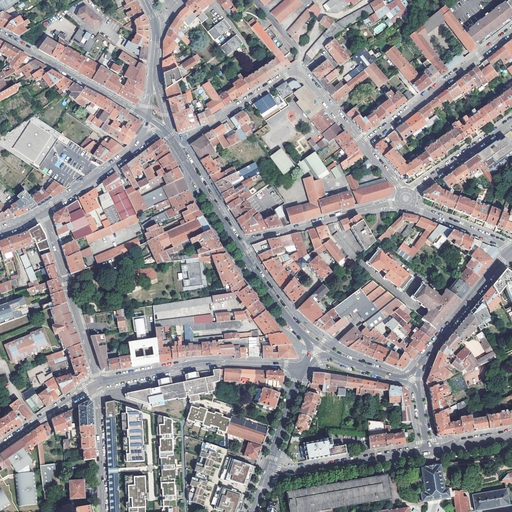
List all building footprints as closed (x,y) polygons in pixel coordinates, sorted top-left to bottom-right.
[(2,12),(20,0),(0,0),(0,11),(1,13),(2,12)] [(127,5),(124,6),(126,10),(130,7),(132,11),(126,13),(129,18),(132,16),(134,19),(135,22),(144,15),(137,0),(127,5)] [(185,6),(187,7),(192,13),(195,10),(197,12),(200,10),(199,8),(194,4),(196,2),(193,0),(189,0),(186,4),(185,6)] [(193,0),(196,2),(194,4),(199,8),(200,10),(201,12),(208,7),(207,6),(214,0),(193,0)] [(215,0),(224,11),(231,4),(227,0),(215,0)] [(279,23),(302,3),(300,1),(299,0),(285,0),(271,13),(279,23)] [(375,13),(385,6),(382,2),(380,0),(377,0),(370,5),(375,13)] [(394,0),(388,4),(385,6),(389,12),(391,11),(395,17),(398,15),(400,17),(402,16),(408,11),(399,0),(394,0)] [(498,7),(494,10),(494,11),(488,16),(489,17),(485,20),(484,19),(479,23),(478,22),(474,26),(468,30),(469,32),(466,34),(473,44),(480,39),(481,40),(491,32),(490,31),(496,26),(497,28),(511,16),(511,0),(510,0),(505,4),(505,3),(498,7)] [(261,40),(263,43),(276,59),(283,68),(289,65),(259,27),(263,23),(267,20),(255,5),(254,6),(253,4),(251,6),(253,7),(241,16),(253,30),(261,40)] [(314,5),(309,10),(312,13),(316,17),(317,15),(319,10),(314,5)] [(385,6),(375,13),(379,18),(380,19),(386,15),(390,21),(395,17),(391,11),(389,12),(385,6)] [(444,21),(469,53),(476,48),(473,44),(466,34),(444,6),(419,26),(421,28),(409,38),(426,60),(439,76),(447,71),(443,66),(422,38),(444,21)] [(90,25),(89,27),(93,30),(98,24),(99,25),(102,21),(95,15),(90,13),(91,11),(86,7),(80,10),(78,16),(83,18),(82,21),(85,23),(90,25)] [(179,13),(177,17),(183,21),(186,18),(186,19),(187,18),(186,17),(189,15),(192,13),(187,7),(183,11),(179,13)] [(299,30),(312,13),(309,10),(308,9),(287,32),(291,36),(297,43),(299,41),(298,31),(299,30)] [(194,15),(201,23),(207,18),(201,12),(200,10),(197,12),(195,13),(193,14),(194,15)] [(1,13),(0,13),(0,27),(5,29),(8,23),(16,18),(2,12),(1,13)] [(379,18),(375,13),(369,16),(373,22),(379,18)] [(134,23),(135,26),(136,26),(136,34),(148,41),(148,28),(148,26),(144,15),(135,22),(134,23)] [(21,16),(16,18),(8,23),(5,29),(12,33),(15,27),(24,22),(24,21),(21,16)] [(174,21),(169,29),(180,38),(184,35),(178,31),(180,28),(179,27),(181,24),(182,23),(183,24),(184,23),(183,21),(177,17),(174,21)] [(320,23),(328,29),(329,30),(334,22),(327,18),(323,17),(320,23)] [(28,19),(24,21),(24,22),(15,27),(12,33),(19,36),(27,31),(24,27),(30,23),(28,19)] [(223,19),(207,32),(213,41),(230,28),(223,19)] [(317,41),(313,46),(308,52),(306,54),(303,62),(305,64),(312,59),(316,54),(317,53),(319,52),(328,41),(330,38),(338,32),(344,29),(342,28),(336,24),(334,22),(329,30),(328,29),(317,41)] [(79,29),(72,40),(87,52),(89,53),(94,44),(95,41),(94,41),(89,37),(91,35),(87,31),(85,33),(79,29)] [(166,34),(166,36),(173,42),(176,38),(179,40),(181,39),(180,39),(180,38),(169,29),(166,34)] [(59,37),(58,45),(51,57),(58,61),(67,48),(69,44),(64,41),(66,37),(60,33),(58,36),(59,37)] [(136,34),(131,43),(132,45),(141,48),(142,46),(147,47),(148,46),(148,41),(136,34)] [(235,35),(219,48),(226,56),(242,43),(235,35)] [(163,44),(162,57),(164,56),(167,54),(174,49),(177,44),(173,42),(166,36),(163,42),(163,44)] [(276,37),(273,39),(277,46),(281,43),(276,37)] [(47,39),(39,49),(51,57),(58,45),(47,39)] [(131,43),(125,39),(121,45),(129,51),(139,55),(139,59),(146,62),(147,47),(142,46),(141,48),(132,45),(131,43)] [(325,47),(339,67),(349,59),(347,57),(334,40),(333,39),(329,42),(330,43),(325,47)] [(511,44),(509,41),(502,47),(510,58),(511,59),(511,61),(509,64),(509,65),(506,67),(511,76),(511,44)] [(0,50),(0,56),(2,55),(7,58),(6,60),(10,64),(19,52),(4,44),(0,50)] [(385,54),(399,70),(407,63),(394,47),(385,54)] [(503,63),(510,58),(502,47),(486,60),(491,66),(500,59),(503,63)] [(67,48),(58,61),(67,66),(77,72),(78,72),(85,59),(67,48)] [(196,55),(190,48),(185,51),(184,52),(178,56),(182,63),(192,57),(196,55)] [(363,48),(352,56),(359,65),(341,80),(345,85),(364,71),(373,63),(377,60),(374,56),(371,59),(363,48)] [(24,62),(28,65),(35,61),(19,52),(10,64),(14,69),(12,70),(11,69),(3,72),(6,78),(10,75),(17,72),(22,69),(20,68),(24,62)] [(122,53),(118,59),(130,66),(135,69),(138,63),(123,53),(122,53)] [(459,53),(443,66),(447,71),(463,58),(459,53)] [(172,56),(170,54),(166,57),(162,59),(162,61),(162,63),(162,68),(164,74),(177,68),(178,68),(177,66),(174,60),(172,56)] [(181,64),(186,71),(196,64),(192,57),(182,63),(181,64)] [(85,59),(78,72),(85,76),(92,81),(100,67),(86,58),(85,59)] [(223,71),(232,65),(230,62),(228,59),(219,66),(223,71)] [(249,77),(243,81),(250,90),(283,68),(276,59),(270,63),(249,77)] [(311,72),(319,82),(335,70),(327,60),(311,72)] [(422,63),(427,69),(435,80),(439,76),(426,60),(422,63)] [(485,69),(480,72),(487,82),(497,75),(491,66),(486,60),(481,63),(485,69)] [(23,81),(32,76),(31,76),(42,69),(42,70),(45,67),(46,67),(35,61),(28,65),(22,69),(17,72),(10,75),(12,78),(18,75),(21,79),(22,81),(23,80),(23,81)] [(135,69),(130,66),(124,78),(128,80),(143,87),(144,79),(145,66),(138,63),(135,69)] [(368,76),(378,88),(379,88),(388,80),(373,63),(364,71),(368,76)] [(407,63),(399,70),(412,85),(421,79),(420,78),(407,63)] [(109,70),(111,70),(118,74),(121,69),(113,65),(111,67),(109,70)] [(214,77),(223,71),(219,66),(210,71),(214,76),(214,77)] [(110,73),(100,67),(92,81),(97,83),(103,87),(111,73),(110,73)] [(472,71),(478,79),(483,86),(487,82),(480,72),(477,67),(472,71)] [(163,78),(165,90),(176,83),(181,79),(177,68),(164,74),(163,74),(163,76),(163,78)] [(35,81),(41,77),(45,75),(42,70),(42,69),(31,76),(32,76),(35,81)] [(422,73),(424,75),(430,83),(435,80),(427,69),(422,73)] [(319,82),(331,96),(343,87),(340,84),(333,89),(328,83),(338,74),(335,70),(319,82)] [(41,77),(49,88),(55,85),(54,84),(63,78),(51,71),(45,75),(41,77)] [(364,71),(345,85),(343,87),(331,96),(336,102),(368,76),(364,71)] [(473,83),(478,79),(472,71),(467,75),(473,83)] [(120,78),(111,73),(103,87),(111,91),(117,95),(121,89),(122,87),(116,83),(120,78)] [(232,84),(234,87),(241,96),(250,90),(243,81),(238,73),(237,73),(238,75),(237,76),(240,79),(232,84)] [(421,79),(412,85),(418,93),(430,83),(424,75),(422,76),(420,78),(421,79)] [(473,83),(467,75),(461,79),(468,90),(474,86),(473,83)] [(54,84),(55,85),(59,89),(57,91),(59,94),(61,91),(63,93),(67,90),(73,84),(63,78),(54,84)] [(468,90),(461,79),(455,84),(462,93),(466,99),(468,98),(465,93),(469,91),(468,90)] [(17,84),(3,92),(0,93),(0,99),(17,89),(17,88),(21,86),(21,84),(24,82),(23,81),(23,80),(22,81),(17,84)] [(126,84),(142,94),(142,93),(143,91),(143,87),(128,80),(126,84)] [(294,93),(296,97),(307,90),(304,86),(302,88),(298,82),(293,81),(287,85),(286,83),(277,89),(283,98),(292,92),(293,94),(294,93)] [(208,82),(203,86),(213,100),(205,105),(212,115),(225,107),(218,97),(208,82)] [(168,98),(168,100),(180,96),(176,83),(165,90),(168,98)] [(68,96),(74,102),(83,89),(73,84),(67,90),(71,93),(68,96)] [(122,87),(121,89),(139,100),(140,98),(142,94),(126,84),(124,87),(122,87)] [(462,93),(455,84),(446,91),(453,100),(462,93)] [(235,98),(236,99),(241,96),(234,87),(225,93),(231,101),(235,98)] [(83,98),(92,103),(97,95),(84,88),(83,89),(74,102),(86,111),(88,106),(81,101),(83,98)] [(121,89),(117,95),(122,98),(136,105),(137,102),(139,100),(121,89)] [(307,90),(296,97),(299,101),(296,103),(321,133),(335,125),(309,92),(307,90)] [(186,103),(188,102),(192,101),(192,100),(190,91),(188,91),(185,92),(185,93),(186,94),(182,95),(180,96),(168,100),(170,107),(172,115),(190,109),(189,105),(184,107),(181,99),(184,98),(185,98),(186,102),(186,103)] [(385,95),(388,100),(396,110),(406,102),(401,96),(398,92),(396,93),(396,95),(394,96),(390,91),(385,95)] [(408,91),(401,96),(406,102),(409,100),(413,97),(408,91)] [(446,91),(437,98),(439,102),(442,100),(444,102),(447,100),(450,104),(453,101),(453,100),(446,91)] [(511,105),(511,95),(508,91),(498,98),(507,109),(511,105)] [(218,97),(225,107),(232,102),(231,101),(225,93),(225,92),(218,97)] [(270,93),(262,99),(270,111),(277,105),(270,93)] [(92,103),(101,108),(106,111),(106,112),(111,102),(97,95),(92,103)] [(439,102),(437,98),(428,104),(431,109),(435,107),(437,109),(441,107),(442,109),(444,108),(439,102)] [(498,98),(488,105),(496,117),(507,109),(498,98)] [(262,99),(253,104),(262,116),(270,111),(262,99)] [(377,103),(379,106),(387,117),(396,110),(388,100),(387,101),(381,106),(381,105),(381,104),(379,102),(377,103)] [(106,112),(106,111),(100,121),(106,125),(116,106),(111,102),(106,112)] [(431,109),(428,104),(418,112),(423,119),(433,111),(431,109)] [(496,117),(488,105),(482,110),(490,121),(496,117)] [(121,109),(116,106),(106,125),(108,126),(111,120),(114,122),(115,122),(116,120),(121,109)] [(372,113),(372,114),(380,123),(387,117),(379,106),(378,107),(378,108),(372,113)] [(207,111),(203,114),(208,124),(215,120),(212,115),(207,108),(206,109),(207,111)] [(352,121),(360,114),(359,113),(358,113),(354,108),(348,112),(346,114),(352,121)] [(128,113),(121,109),(116,120),(118,121),(121,123),(122,123),(123,121),(128,115),(128,113)] [(178,134),(196,128),(192,117),(190,109),(172,115),(173,118),(174,120),(178,134)] [(242,112),(234,118),(245,134),(250,130),(247,126),(253,122),(245,110),(242,112)] [(484,125),(476,114),(473,110),(471,112),(474,116),(467,120),(475,131),(484,125)] [(490,121),(482,110),(476,114),(484,125),(490,121)] [(423,119),(418,112),(405,123),(412,133),(413,134),(419,130),(420,133),(428,127),(425,123),(423,119)] [(196,128),(208,124),(203,114),(199,115),(198,113),(196,114),(197,116),(195,116),(192,117),(196,128)] [(91,114),(90,114),(87,119),(106,133),(127,146),(129,143),(131,139),(111,128),(108,126),(106,125),(100,121),(96,118),(91,114)] [(372,129),(365,119),(360,114),(352,121),(362,133),(365,134),(372,129)] [(372,114),(365,119),(372,129),(380,123),(372,114)] [(142,123),(128,115),(123,121),(122,123),(127,126),(126,128),(125,129),(134,134),(138,128),(142,123)] [(425,123),(428,127),(439,120),(436,115),(425,123)] [(67,147),(71,141),(65,137),(62,135),(32,116),(9,133),(9,132),(0,138),(0,145),(30,165),(31,164),(33,165),(39,169),(58,141),(67,147)] [(475,131),(467,120),(465,116),(462,118),(464,122),(464,123),(465,124),(465,126),(463,127),(461,127),(461,125),(460,125),(457,122),(455,123),(454,124),(465,139),(475,131)] [(238,130),(235,132),(240,141),(247,137),(245,134),(234,118),(231,119),(238,130)] [(114,122),(111,128),(131,139),(132,138),(134,134),(125,129),(126,128),(123,127),(120,131),(117,130),(120,125),(116,123),(118,121),(116,120),(115,122),(114,122)] [(412,133),(405,123),(395,130),(402,139),(412,133)] [(453,130),(448,133),(457,145),(465,139),(454,124),(454,123),(451,125),(453,128),(453,130)] [(216,138),(221,134),(223,133),(226,131),(223,125),(213,131),(216,137),(216,138)] [(342,133),(335,125),(321,133),(325,138),(329,143),(332,140),(333,140),(342,133)] [(212,131),(205,135),(207,140),(216,137),(213,131),(212,131)] [(335,140),(341,148),(352,141),(345,131),(342,133),(333,140),(334,141),(335,140)] [(401,141),(394,131),(388,135),(392,142),(389,143),(391,146),(393,148),(399,143),(401,141)] [(448,133),(436,141),(445,153),(457,145),(448,133)] [(221,134),(216,138),(219,143),(223,150),(229,146),(228,145),(227,145),(221,134)] [(227,139),(231,146),(239,141),(235,134),(227,139)] [(198,157),(200,161),(208,157),(213,154),(210,147),(207,140),(205,135),(190,145),(196,153),(198,157)] [(216,137),(207,140),(210,147),(219,143),(216,138),(216,137)] [(99,146),(100,147),(113,156),(122,150),(123,149),(107,138),(104,138),(99,146)] [(319,149),(316,144),(312,139),(311,138),(307,141),(315,152),(316,151),(319,149)] [(325,138),(316,144),(319,149),(321,148),(326,144),(329,143),(325,138)] [(495,142),(476,156),(486,171),(490,177),(511,161),(511,145),(505,138),(500,142),(499,141),(496,143),(495,142)] [(81,148),(83,149),(89,154),(96,144),(93,142),(92,142),(87,139),(81,148)] [(387,146),(386,145),(385,146),(384,145),(383,143),(385,141),(383,139),(375,145),(375,149),(382,158),(393,148),(391,146),(389,148),(388,149),(386,147),(387,146)] [(160,140),(149,148),(152,153),(163,144),(163,143),(160,140)] [(346,158),(347,159),(359,150),(352,141),(341,148),(347,157),(346,158)] [(425,153),(432,162),(445,153),(436,141),(424,150),(425,153)] [(398,149),(401,146),(399,143),(393,148),(382,158),(394,171),(403,164),(404,163),(393,151),(397,148),(398,149)] [(159,161),(170,154),(169,152),(163,144),(152,153),(155,157),(153,158),(155,160),(156,160),(157,159),(159,161)] [(93,157),(98,159),(104,163),(105,162),(113,156),(100,147),(93,157)] [(146,163),(153,158),(155,157),(152,153),(149,148),(146,150),(145,151),(140,155),(146,163)] [(278,151),(270,158),(283,175),(292,168),(292,169),(294,168),(293,167),(294,167),(281,149),(278,151)] [(359,150),(347,159),(343,161),(340,163),(340,164),(342,169),(363,156),(359,150)] [(314,152),(305,159),(317,175),(319,175),(327,170),(326,169),(316,154),(314,152)] [(425,153),(416,159),(423,169),(432,162),(425,153)] [(159,170),(174,161),(174,160),(172,157),(170,154),(159,161),(153,165),(152,166),(149,168),(143,172),(146,179),(149,184),(156,180),(150,169),(153,167),(154,168),(156,166),(159,169),(159,170)] [(140,167),(146,163),(140,155),(137,157),(135,158),(140,167)] [(476,156),(462,165),(469,175),(470,177),(481,169),(483,173),(486,171),(476,156)] [(205,169),(209,176),(218,172),(220,171),(213,160),(211,161),(208,157),(200,161),(205,169)] [(131,162),(126,165),(134,178),(137,176),(138,178),(140,179),(141,178),(142,177),(140,174),(143,172),(140,167),(135,158),(131,162)] [(368,159),(363,164),(367,168),(372,164),(368,159)] [(407,165),(414,175),(423,169),(416,159),(407,165)] [(159,178),(178,168),(174,161),(159,170),(159,171),(155,173),(159,178)] [(146,163),(140,167),(143,172),(149,168),(148,165),(146,163)] [(241,170),(236,172),(214,184),(218,190),(221,195),(232,189),(230,184),(239,179),(239,178),(242,176),(244,180),(245,182),(255,176),(261,173),(256,166),(255,163),(251,165),(250,165),(241,170)] [(403,164),(394,171),(403,181),(404,181),(406,180),(414,175),(407,165),(405,166),(403,164)] [(122,169),(120,170),(126,179),(127,179),(133,187),(125,190),(125,191),(127,195),(138,189),(140,189),(137,184),(134,178),(126,165),(122,169)] [(450,174),(457,184),(469,175),(462,165),(450,174)] [(220,174),(218,172),(209,176),(210,177),(212,181),(214,184),(236,172),(234,167),(220,174)] [(331,170),(330,170),(336,179),(340,176),(340,175),(335,167),(331,170)] [(164,181),(166,185),(183,177),(181,174),(180,171),(178,168),(159,178),(156,180),(149,184),(151,188),(164,181)] [(358,186),(350,169),(344,172),(344,173),(349,184),(358,205),(361,204),(391,195),(393,187),(384,178),(358,186)] [(104,182),(103,183),(122,220),(136,214),(127,195),(125,191),(125,190),(116,173),(104,182)] [(340,175),(340,176),(344,186),(349,184),(344,173),(340,175)] [(450,174),(442,180),(448,189),(455,184),(456,185),(457,184),(450,174)] [(60,193),(66,189),(63,187),(62,187),(55,182),(55,181),(44,175),(43,177),(45,178),(44,178),(52,184),(45,190),(43,188),(42,188),(41,187),(40,188),(41,189),(44,192),(52,198),(60,193)] [(276,175),(266,183),(268,185),(271,184),(270,183),(275,180),(277,178),(276,175)] [(347,208),(354,206),(349,191),(349,192),(349,190),(345,191),(345,193),(336,195),(336,196),(326,199),(319,175),(317,175),(303,180),(310,202),(310,204),(308,204),(300,207),(300,206),(286,210),(290,225),(297,223),(304,221),(304,220),(340,210),(347,208)] [(244,189),(246,187),(258,181),(255,176),(245,182),(241,184),(244,189)] [(127,195),(136,214),(138,213),(155,206),(154,205),(168,199),(169,199),(188,190),(187,189),(185,184),(183,178),(184,178),(183,177),(166,185),(142,196),(138,189),(127,195)] [(137,184),(140,189),(149,184),(146,179),(137,184)] [(270,183),(271,184),(277,193),(281,189),(275,180),(270,183)] [(103,198),(99,199),(101,205),(105,214),(111,225),(122,220),(103,183),(98,186),(100,189),(102,188),(105,194),(102,196),(103,198)] [(234,191),(232,189),(221,195),(223,198),(224,199),(224,200),(240,191),(244,189),(241,184),(237,186),(235,187),(236,189),(237,188),(237,189),(235,190),(234,191)] [(422,194),(422,198),(434,202),(439,190),(440,188),(435,184),(422,194)] [(25,189),(16,197),(30,211),(33,209),(38,207),(31,197),(26,191),(25,189)] [(31,197),(38,207),(50,199),(52,198),(44,192),(41,189),(36,194),(31,197)] [(95,199),(99,196),(95,189),(79,199),(87,214),(99,208),(95,199)] [(10,206),(12,208),(19,216),(27,212),(30,211),(16,197),(13,193),(10,190),(8,192),(16,202),(10,206)] [(154,205),(155,206),(157,210),(168,205),(170,203),(173,209),(164,212),(151,218),(150,217),(142,220),(139,221),(139,222),(143,231),(156,225),(179,215),(179,214),(181,213),(187,211),(185,208),(194,204),(191,197),(188,190),(169,199),(168,199),(154,205)] [(439,190),(434,202),(444,206),(448,194),(449,192),(448,192),(447,193),(439,190)] [(226,204),(227,205),(238,198),(240,196),(243,195),(240,191),(224,200),(225,201),(226,204)] [(248,191),(243,195),(240,196),(244,201),(246,200),(252,196),(250,194),(251,194),(251,193),(250,193),(248,191)] [(448,194),(444,206),(454,210),(458,198),(448,194)] [(458,198),(454,210),(470,217),(475,203),(459,197),(458,198)] [(230,210),(237,206),(241,203),(238,198),(227,205),(229,208),(230,210)] [(477,199),(475,203),(470,217),(477,220),(482,207),(479,206),(479,205),(480,200),(477,199)] [(71,204),(66,207),(70,221),(70,223),(68,224),(71,230),(73,237),(75,240),(75,241),(85,236),(91,234),(92,233),(91,230),(86,219),(85,215),(77,200),(71,204)] [(244,202),(241,204),(243,208),(240,210),(237,206),(230,210),(231,211),(233,215),(236,220),(253,208),(246,200),(244,201),(244,202)] [(183,217),(198,210),(196,207),(194,204),(185,208),(187,211),(181,213),(183,217)] [(482,207),(477,220),(485,223),(491,208),(483,205),(482,207)] [(53,218),(56,229),(62,227),(61,224),(69,220),(70,223),(70,221),(66,207),(59,211),(54,215),(53,218)] [(279,207),(274,211),(276,215),(278,220),(282,218),(284,217),(279,207)] [(511,207),(509,216),(503,230),(511,233),(511,214),(511,213),(511,207)] [(17,216),(19,216),(12,208),(10,209),(9,211),(15,217),(17,216)] [(257,212),(253,208),(236,220),(240,226),(252,217),(257,212)] [(491,208),(485,223),(496,227),(503,209),(502,209),(500,212),(491,208)] [(506,211),(503,209),(496,227),(503,230),(509,216),(505,214),(506,211)] [(8,210),(0,215),(0,222),(13,218),(15,217),(9,211),(8,210)] [(175,225),(176,227),(176,228),(201,216),(199,213),(198,210),(183,217),(185,220),(175,225)] [(94,241),(139,222),(139,221),(136,214),(122,220),(111,225),(105,228),(98,231),(92,233),(91,234),(94,241)] [(111,225),(105,214),(99,217),(105,228),(111,225)] [(265,230),(268,230),(263,221),(258,214),(253,218),(252,217),(240,226),(244,233),(245,235),(262,231),(265,230)] [(403,214),(378,239),(383,242),(402,224),(403,224),(405,221),(417,224),(419,221),(420,218),(417,217),(403,214)] [(279,228),(282,227),(278,220),(276,215),(263,221),(268,230),(279,228)] [(92,216),(86,219),(91,230),(92,233),(98,231),(92,216)] [(185,242),(211,231),(206,223),(202,216),(201,216),(176,228),(176,227),(166,232),(173,248),(185,242)] [(354,218),(350,221),(353,227),(362,221),(359,216),(354,218)] [(282,218),(278,220),(282,227),(286,226),(282,218)] [(417,224),(416,225),(428,230),(414,247),(413,248),(411,250),(407,255),(412,258),(416,252),(418,250),(426,240),(438,225),(420,218),(419,221),(417,224)] [(348,219),(340,221),(345,232),(350,228),(353,227),(350,221),(348,219)] [(353,227),(350,228),(365,252),(375,242),(362,221),(353,227)] [(71,230),(68,224),(62,227),(56,229),(59,238),(64,236),(63,234),(71,230)] [(45,234),(39,225),(28,231),(33,241),(35,240),(39,252),(43,250),(49,248),(48,245),(45,234)] [(145,235),(158,228),(156,225),(143,231),(145,235)] [(426,240),(431,244),(438,234),(442,237),(435,245),(434,244),(433,246),(438,249),(439,247),(446,239),(452,231),(446,228),(438,225),(426,240)] [(322,227),(315,229),(320,241),(322,240),(328,237),(324,226),(322,227)] [(402,234),(406,238),(408,236),(413,230),(408,226),(402,234)] [(145,235),(148,241),(163,234),(163,233),(161,227),(158,228),(145,235)] [(308,231),(309,236),(314,250),(322,245),(320,241),(315,229),(308,231)] [(23,233),(18,235),(24,248),(35,244),(33,241),(28,231),(27,231),(23,233)] [(211,232),(211,231),(185,242),(187,246),(196,242),(198,242),(199,244),(200,245),(214,236),(213,235),(211,232)] [(462,235),(452,231),(446,239),(448,241),(453,245),(458,248),(459,246),(462,235)] [(148,241),(147,242),(157,264),(170,262),(165,251),(173,248),(166,232),(163,233),(163,234),(148,241)] [(332,236),(347,255),(354,263),(355,261),(359,258),(337,232),(332,236)] [(294,245),(295,247),(297,251),(297,253),(300,260),(307,256),(298,233),(291,235),(294,245)] [(91,234),(85,236),(88,243),(94,241),(91,234)] [(7,239),(13,252),(17,250),(18,254),(23,252),(24,255),(20,257),(31,283),(13,289),(15,294),(27,290),(40,285),(24,248),(18,235),(11,237),(7,239)] [(255,252),(258,256),(282,247),(283,248),(286,247),(294,245),(291,235),(282,237),(267,240),(252,246),(252,247),(254,250),(255,252)] [(463,249),(468,251),(473,239),(462,235),(459,246),(461,246),(460,247),(463,249)] [(197,255),(221,248),(220,246),(217,240),(214,236),(200,245),(202,248),(201,250),(196,251),(197,255)] [(412,239),(408,236),(406,238),(402,244),(407,247),(412,239)] [(62,246),(74,241),(75,240),(73,237),(60,242),(62,246)] [(104,253),(107,260),(122,254),(141,245),(138,238),(104,253)] [(0,241),(0,249),(0,251),(3,261),(6,260),(5,255),(13,252),(7,239),(3,240),(0,241)] [(440,248),(442,249),(448,241),(446,239),(439,247),(440,248)] [(473,239),(468,251),(467,255),(472,259),(465,267),(467,269),(479,277),(485,269),(498,253),(497,249),(492,247),(485,256),(478,250),(479,246),(481,246),(483,243),(473,239)] [(323,244),(325,248),(337,263),(344,257),(330,240),(329,240),(328,241),(323,244)] [(65,258),(79,252),(78,250),(74,241),(62,246),(63,252),(65,258)] [(185,242),(173,248),(165,251),(170,262),(174,261),(186,260),(191,259),(191,256),(190,255),(180,257),(177,251),(183,249),(184,251),(188,250),(187,246),(185,242)] [(391,242),(388,246),(396,252),(399,249),(391,242)] [(487,245),(483,243),(481,246),(479,246),(478,250),(485,256),(492,247),(487,245)] [(399,249),(396,252),(409,262),(412,258),(407,255),(411,250),(407,247),(402,244),(399,249)] [(79,252),(65,258),(70,272),(70,274),(78,272),(86,269),(81,258),(83,257),(83,258),(93,254),(90,247),(79,252)] [(284,253),(283,248),(282,247),(258,256),(260,260),(262,263),(274,259),(273,257),(276,256),(284,253)] [(198,258),(225,254),(222,250),(221,248),(197,255),(191,256),(191,259),(198,258)] [(384,276),(401,290),(412,277),(378,249),(367,262),(379,272),(380,270),(386,274),(384,276)] [(51,253),(44,255),(41,256),(46,268),(54,265),(54,263),(51,253)] [(107,260),(104,253),(94,257),(97,264),(107,260)] [(294,263),(295,263),(300,260),(297,253),(289,257),(291,260),(294,263)] [(225,254),(198,258),(199,262),(212,260),(223,287),(229,286),(231,289),(241,280),(238,275),(232,266),(225,254)] [(318,256),(314,258),(311,261),(307,255),(307,256),(300,260),(295,263),(301,269),(307,264),(321,282),(332,273),(329,269),(329,268),(328,268),(321,259),(321,258),(320,259),(318,256)] [(344,257),(346,259),(350,264),(351,263),(352,264),(354,263),(347,255),(344,257)] [(266,268),(268,272),(281,265),(288,261),(291,260),(289,257),(279,262),(277,258),(274,259),(262,263),(264,266),(266,268)] [(199,262),(198,258),(191,259),(186,260),(186,264),(181,264),(182,271),(187,270),(189,279),(183,280),(184,287),(203,284),(199,262)] [(377,274),(379,272),(367,262),(365,264),(377,274)] [(294,274),(293,275),(294,277),(301,269),(295,263),(294,263),(291,265),(288,267),(294,274)] [(54,265),(46,268),(47,272),(51,281),(59,278),(58,276),(54,265)] [(269,273),(273,278),(283,271),(286,268),(285,267),(282,269),(281,265),(268,272),(269,273)] [(152,266),(137,272),(142,283),(157,277),(152,266)] [(467,269),(458,279),(470,288),(473,284),(479,277),(467,269)] [(285,273),(283,271),(273,278),(275,282),(281,290),(283,291),(291,281),(287,276),(289,275),(287,272),(285,273)] [(511,303),(511,276),(505,271),(491,287),(497,296),(505,287),(511,303)] [(401,290),(384,276),(382,278),(399,292),(401,290)] [(48,288),(50,295),(63,291),(62,289),(59,278),(51,281),(40,285),(27,290),(29,296),(36,293),(48,288)] [(457,278),(446,290),(448,292),(458,279),(457,278)] [(16,279),(9,281),(11,287),(18,285),(16,279)] [(291,281),(283,291),(286,296),(292,304),(303,294),(303,292),(299,288),(296,290),(295,289),(298,286),(293,279),(291,281)] [(458,279),(448,292),(460,300),(466,292),(470,288),(458,279)] [(241,280),(231,289),(234,294),(235,295),(236,295),(246,287),(244,283),(241,280)] [(369,333),(374,328),(377,325),(378,326),(381,323),(386,319),(385,319),(389,316),(393,313),(397,310),(403,305),(370,280),(340,303),(335,307),(333,309),(337,315),(333,318),(335,322),(336,323),(335,324),(332,326),(325,332),(333,338),(335,335),(335,334),(338,331),(337,330),(347,322),(343,317),(355,308),(360,315),(366,322),(364,323),(363,324),(365,328),(362,331),(360,334),(354,328),(339,342),(348,348),(360,336),(362,338),(363,336),(368,332),(369,333)] [(0,291),(1,294),(12,289),(11,287),(9,281),(0,284),(0,291)] [(323,284),(312,295),(314,297),(318,301),(329,291),(324,286),(323,284)] [(422,284),(412,297),(429,311),(428,313),(426,316),(422,320),(423,321),(426,323),(435,331),(439,326),(442,322),(460,300),(448,292),(446,290),(440,298),(422,284)] [(246,287),(236,295),(242,302),(240,304),(242,307),(244,305),(247,307),(256,301),(257,301),(258,300),(256,297),(248,285),(246,287)] [(483,296),(481,298),(487,307),(489,311),(499,301),(497,296),(491,287),(483,296)] [(54,307),(67,303),(66,300),(63,291),(50,295),(52,303),(42,306),(43,311),(50,309),(52,308),(52,306),(53,305),(54,307)] [(233,296),(235,295),(234,294),(221,296),(216,296),(211,297),(212,303),(216,303),(234,299),(233,296)] [(24,297),(0,305),(0,326),(27,317),(25,314),(29,312),(24,297)] [(153,312),(212,303),(211,297),(184,301),(152,305),(153,312)] [(312,323),(313,324),(324,316),(323,314),(324,313),(323,312),(322,313),(318,308),(312,300),(310,297),(297,310),(304,317),(308,320),(312,323)] [(410,299),(428,313),(429,311),(412,297),(410,299)] [(472,310),(469,313),(477,325),(480,330),(485,327),(482,321),(483,320),(486,324),(491,321),(489,317),(485,309),(485,308),(487,307),(481,298),(472,310)] [(248,311),(255,319),(265,311),(261,306),(257,301),(256,301),(247,307),(243,311),(245,314),(247,313),(248,311)] [(51,311),(56,326),(57,328),(53,329),(55,335),(58,334),(64,350),(67,349),(80,344),(73,324),(67,303),(54,307),(52,308),(53,311),(51,311)] [(397,310),(393,313),(405,323),(406,323),(409,319),(407,318),(412,312),(406,307),(401,313),(397,310)] [(324,316),(313,324),(315,326),(319,328),(320,329),(329,321),(330,320),(329,319),(327,317),(330,314),(332,316),(333,318),(337,315),(333,309),(324,316)] [(123,310),(116,311),(117,316),(116,316),(118,328),(119,332),(126,331),(123,310)] [(235,320),(239,320),(248,319),(245,314),(243,311),(234,312),(235,320)] [(270,317),(265,311),(255,319),(253,320),(266,336),(267,336),(284,335),(270,317)] [(216,322),(230,321),(229,312),(215,314),(216,322)] [(389,316),(392,319),(397,324),(401,328),(405,323),(393,313),(389,316)] [(454,331),(452,334),(461,343),(462,344),(477,325),(469,313),(460,324),(454,331)] [(162,327),(184,325),(212,322),(211,315),(154,321),(155,327),(162,327)] [(134,332),(135,332),(145,330),(146,330),(144,316),(132,318),(134,332)] [(392,319),(384,325),(388,329),(391,331),(393,329),(396,326),(397,324),(392,319)] [(212,322),(184,325),(185,344),(188,343),(192,343),(196,343),(201,342),(212,341),(219,341),(225,340),(236,339),(236,333),(224,334),(224,335),(193,338),(192,331),(215,329),(239,327),(242,325),(239,320),(235,320),(230,321),(216,322),(212,322)] [(332,326),(329,321),(320,329),(322,331),(324,332),(325,332),(332,326)] [(426,323),(419,331),(428,339),(432,335),(435,331),(426,323)] [(374,328),(381,334),(384,331),(378,326),(377,325),(374,328)] [(167,361),(173,360),(171,346),(167,347),(163,348),(162,338),(163,338),(162,327),(155,327),(156,338),(159,362),(167,361)] [(44,328),(35,332),(35,333),(31,334),(6,345),(13,363),(39,352),(39,351),(52,346),(44,328)] [(372,337),(373,339),(374,339),(376,341),(378,339),(381,335),(381,334),(374,328),(369,333),(373,336),(372,337)] [(413,341),(409,346),(417,353),(418,352),(419,350),(423,346),(408,333),(401,328),(399,330),(409,338),(413,341)] [(410,331),(408,333),(423,346),(426,342),(427,340),(428,339),(419,331),(417,329),(416,328),(415,329),(415,330),(418,333),(416,335),(414,337),(413,336),(414,334),(410,331)] [(497,357),(481,331),(480,332),(480,333),(476,336),(477,338),(479,339),(482,343),(481,343),(487,355),(481,358),(478,360),(477,360),(476,361),(479,366),(484,364),(497,358),(497,357)] [(391,332),(385,338),(395,346),(396,345),(395,344),(399,339),(391,332)] [(105,372),(109,371),(106,353),(104,342),(105,342),(103,334),(90,336),(101,370),(103,371),(105,372)] [(146,339),(145,334),(136,335),(137,341),(128,343),(129,352),(132,367),(155,363),(159,362),(156,338),(146,339)] [(445,342),(443,344),(451,352),(454,349),(455,349),(456,348),(455,348),(461,343),(452,334),(445,342)] [(270,338),(270,346),(292,347),(290,343),(288,341),(286,338),(284,335),(267,336),(267,338),(270,338)] [(355,351),(362,338),(360,336),(348,348),(349,348),(352,350),(354,350),(355,351)] [(363,336),(362,338),(355,351),(359,353),(363,354),(364,355),(370,342),(371,341),(369,339),(368,341),(365,339),(366,338),(363,336)] [(240,346),(240,348),(245,348),(248,347),(248,348),(249,348),(249,347),(258,346),(258,337),(251,338),(239,339),(236,339),(225,340),(225,346),(235,345),(235,347),(240,346)] [(380,362),(383,363),(391,352),(393,349),(395,346),(385,338),(382,342),(384,344),(386,341),(388,343),(386,344),(389,346),(387,350),(378,346),(372,358),(377,360),(380,362)] [(234,347),(235,347),(235,345),(225,346),(225,340),(219,341),(220,355),(222,355),(234,355),(234,347)] [(215,355),(220,355),(219,341),(212,341),(212,343),(209,343),(210,356),(215,355)] [(394,354),(391,352),(383,363),(385,364),(394,367),(401,357),(398,355),(400,351),(403,353),(404,348),(406,346),(401,341),(396,347),(397,348),(396,351),(394,354)] [(365,355),(372,358),(378,346),(374,344),(370,342),(364,355),(365,355)] [(192,343),(188,343),(188,346),(184,346),(185,358),(190,357),(191,357),(196,356),(196,345),(192,346),(192,343)] [(203,356),(210,356),(209,343),(201,344),(201,345),(201,356),(203,356)] [(70,360),(83,355),(82,352),(80,344),(67,349),(70,360)] [(442,345),(438,351),(447,355),(448,353),(450,355),(451,355),(452,354),(452,353),(451,352),(443,344),(442,345)] [(258,356),(258,346),(249,347),(249,348),(248,348),(248,356),(254,356),(258,356)] [(295,352),(294,349),(292,347),(270,346),(263,346),(263,358),(298,358),(296,356),(295,352)] [(417,353),(409,346),(408,347),(403,353),(412,360),(413,358),(416,354),(417,353)] [(465,347),(455,357),(456,357),(462,364),(467,356),(469,352),(465,347)] [(121,350),(118,351),(121,369),(123,369),(132,367),(129,352),(127,352),(128,355),(122,357),(121,350)] [(50,367),(65,362),(61,351),(45,357),(48,362),(50,367)] [(106,353),(109,371),(115,370),(121,369),(118,351),(106,353)] [(434,360),(431,368),(437,369),(443,367),(448,366),(448,362),(449,359),(445,359),(447,355),(438,351),(437,352),(434,360)] [(401,357),(394,367),(401,370),(402,370),(404,370),(411,361),(412,360),(403,353),(401,357)] [(471,354),(467,356),(462,364),(465,369),(470,365),(473,369),(479,366),(476,361),(471,354)] [(88,369),(83,355),(70,360),(71,363),(75,375),(78,384),(88,377),(89,373),(88,369)] [(466,372),(465,369),(462,364),(456,357),(451,365),(454,367),(455,368),(462,374),(466,372)] [(48,362),(41,365),(46,382),(54,377),(52,373),(50,367),(48,362)] [(65,362),(50,367),(52,373),(67,368),(66,366),(65,362)] [(431,369),(429,375),(440,382),(452,376),(443,367),(437,369),(431,368),(431,369)] [(462,374),(455,368),(451,372),(455,377),(462,374)] [(130,393),(125,394),(125,398),(128,398),(128,399),(143,404),(148,406),(149,404),(152,404),(152,407),(163,405),(163,402),(188,397),(190,404),(199,402),(198,395),(214,391),(212,384),(219,382),(219,375),(220,370),(212,370),(213,376),(211,377),(199,379),(198,372),(195,373),(195,372),(187,374),(185,375),(186,382),(172,385),(171,378),(168,378),(160,379),(160,380),(157,381),(159,387),(157,388),(148,390),(130,393)] [(241,377),(241,370),(239,370),(225,370),(224,376),(223,382),(240,383),(241,377)] [(254,378),(254,371),(252,370),(241,370),(241,377),(240,383),(253,385),(254,382),(254,378)] [(279,385),(282,385),(284,381),(283,381),(283,377),(283,374),(282,372),(268,371),(254,371),(254,378),(275,380),(274,382),(279,384),(279,385)] [(322,391),(324,374),(322,374),(314,373),(312,373),(312,375),(312,376),(311,380),(310,390),(320,391),(322,391)] [(327,392),(329,375),(328,375),(324,374),(322,391),(320,391),(320,397),(320,398),(323,398),(324,393),(322,393),(322,392),(327,392)] [(74,387),(71,377),(70,375),(55,380),(56,383),(58,387),(63,395),(73,388),(74,387)] [(339,387),(341,377),(334,376),(329,375),(327,392),(338,392),(338,387),(339,387)] [(425,383),(429,389),(434,387),(436,384),(438,386),(441,384),(440,382),(429,375),(427,379),(425,383)] [(46,382),(44,383),(47,388),(45,390),(53,402),(58,398),(53,390),(58,387),(56,383),(55,380),(55,378),(54,377),(46,382)] [(345,388),(347,378),(346,378),(341,377),(339,387),(338,387),(338,392),(337,396),(344,397),(345,391),(345,388)] [(272,387),(281,388),(282,385),(279,385),(279,384),(274,382),(275,380),(254,378),(254,382),(253,385),(272,387)] [(361,389),(362,381),(348,378),(347,378),(345,388),(345,391),(354,392),(354,389),(356,389),(356,394),(356,398),(360,399),(360,398),(361,389)] [(374,390),(375,383),(373,383),(362,381),(361,389),(360,398),(362,398),(363,395),(373,396),(374,395),(379,395),(380,395),(380,391),(374,390)] [(389,392),(390,386),(388,385),(381,384),(375,383),(374,390),(380,391),(389,392)] [(431,402),(431,405),(442,400),(441,398),(448,394),(444,385),(438,388),(437,386),(436,386),(434,387),(429,389),(430,397),(431,402)] [(400,393),(401,388),(399,387),(390,386),(389,392),(380,391),(380,395),(379,395),(380,396),(380,397),(389,397),(390,404),(401,402),(400,393)] [(266,408),(273,410),(281,388),(272,387),(271,390),(262,387),(261,389),(257,388),(253,400),(257,401),(257,403),(267,406),(266,408)] [(34,388),(23,392),(31,411),(42,407),(34,388)] [(402,422),(412,421),(411,418),(407,393),(406,392),(403,388),(401,388),(400,393),(401,402),(402,422)] [(45,390),(38,395),(41,399),(40,400),(42,403),(43,402),(46,407),(50,404),(53,402),(45,390)] [(320,398),(320,397),(306,392),(299,414),(311,418),(317,402),(319,402),(320,398)] [(511,400),(511,394),(498,401),(496,402),(496,407),(511,400)] [(13,411),(14,412),(18,409),(27,420),(32,416),(20,400),(19,399),(17,399),(9,405),(13,411)] [(433,415),(433,416),(448,409),(444,399),(442,400),(431,405),(432,407),(433,415)] [(79,427),(93,425),(93,402),(88,401),(78,406),(79,427)] [(108,469),(114,469),(113,462),(115,462),(115,455),(113,455),(113,443),(114,443),(114,436),(112,437),(112,428),(114,428),(113,415),(119,414),(122,414),(123,431),(124,431),(125,438),(123,438),(124,451),(124,456),(124,463),(131,463),(142,462),(141,452),(144,452),(143,446),(141,446),(140,416),(139,416),(138,409),(114,401),(105,403),(108,469)] [(435,425),(435,426),(448,424),(448,422),(447,415),(450,414),(449,412),(458,409),(457,405),(448,409),(433,416),(435,425)] [(190,407),(186,420),(194,423),(195,420),(202,423),(201,425),(209,428),(210,425),(217,428),(217,430),(225,432),(228,423),(224,422),(225,418),(221,417),(220,418),(217,417),(218,413),(214,412),(212,418),(209,417),(210,413),(206,412),(205,413),(202,412),(203,408),(199,407),(197,413),(193,412),(195,408),(190,407)] [(511,409),(509,412),(498,414),(500,427),(505,426),(511,425),(511,409)] [(71,424),(70,410),(68,411),(63,414),(68,432),(67,432),(68,437),(68,440),(70,440),(69,432),(71,431),(72,431),(71,428),(71,424)] [(4,413),(6,416),(15,428),(22,424),(17,417),(14,412),(13,411),(8,414),(6,411),(4,413)] [(250,441),(262,445),(264,441),(263,441),(263,440),(265,434),(265,433),(266,433),(267,429),(266,429),(267,427),(267,425),(268,426),(269,425),(235,414),(231,412),(228,423),(225,432),(227,433),(231,435),(233,435),(239,437),(250,441)] [(470,413),(470,416),(471,416),(473,432),(479,431),(489,429),(487,417),(486,418),(481,418),(480,417),(478,417),(479,419),(474,420),(472,412),(470,413)] [(68,432),(63,414),(57,417),(52,420),(56,435),(67,432),(68,432)] [(311,418),(299,414),(295,426),(299,428),(299,429),(299,430),(300,431),(302,431),(302,430),(303,429),(307,430),(311,418)] [(486,414),(486,418),(487,417),(489,429),(492,429),(500,427),(498,414),(488,416),(487,414),(486,414)] [(21,415),(17,417),(22,424),(26,421),(21,415)] [(159,511),(167,511),(168,510),(171,510),(171,508),(176,508),(175,500),(175,497),(175,486),(174,486),(174,480),(174,469),(173,466),(174,466),(173,455),(173,449),(173,438),(172,438),(172,435),(173,435),(172,424),(172,420),(158,415),(156,420),(156,428),(157,428),(158,448),(157,448),(157,460),(159,460),(159,479),(158,479),(159,490),(160,490),(160,510),(159,510),(159,511)] [(6,416),(0,419),(0,434),(2,438),(15,428),(6,416)] [(460,418),(460,422),(461,421),(463,434),(465,433),(473,432),(471,416),(470,416),(460,418)] [(435,426),(436,436),(438,436),(440,437),(450,436),(453,435),(451,423),(451,421),(449,421),(449,422),(448,422),(448,424),(435,426)] [(451,423),(453,435),(461,434),(463,434),(461,421),(460,422),(451,423)] [(50,429),(46,423),(44,425),(46,428),(44,430),(42,426),(35,429),(37,444),(38,447),(40,465),(45,465),(42,445),(41,445),(40,442),(50,437),(47,431),(50,429)] [(80,438),(94,436),(93,425),(79,427),(80,438)] [(385,436),(386,447),(393,446),(391,435),(390,435),(389,426),(385,426),(385,434),(386,436),(385,436)] [(37,444),(35,429),(30,433),(21,440),(28,450),(37,444)] [(406,433),(391,435),(393,446),(395,445),(405,444),(404,438),(407,437),(407,435),(414,434),(413,430),(406,431),(406,433)] [(369,437),(369,450),(380,448),(386,447),(385,436),(386,436),(385,434),(369,437)] [(83,449),(95,448),(94,436),(80,438),(73,439),(74,442),(81,441),(81,448),(79,448),(79,449),(83,449)] [(304,444),(306,461),(325,457),(346,454),(344,445),(339,446),(332,448),(332,445),(331,438),(327,439),(327,440),(304,444)] [(28,450),(21,440),(0,454),(0,458),(6,467),(6,468),(11,465),(17,473),(17,474),(18,478),(15,479),(19,506),(37,504),(33,473),(30,473),(29,465),(32,462),(26,454),(30,452),(28,450)] [(244,459),(256,463),(255,462),(261,445),(262,445),(250,441),(250,443),(248,443),(244,456),(245,456),(244,459)] [(202,495),(218,446),(205,442),(203,450),(201,449),(198,457),(201,457),(198,464),(196,463),(194,471),(196,472),(194,478),(192,478),(189,486),(191,486),(192,493),(195,493),(202,495)] [(83,460),(95,459),(95,448),(83,449),(83,460)] [(124,463),(124,456),(121,456),(122,465),(131,464),(131,463),(124,463)] [(225,461),(219,479),(231,483),(230,486),(232,487),(231,488),(235,490),(236,488),(243,490),(245,483),(247,484),(250,477),(248,476),(250,469),(225,461)] [(115,486),(116,486),(115,462),(113,462),(114,469),(108,469),(108,473),(114,473),(115,486)] [(40,465),(43,490),(47,490),(47,493),(43,493),(44,499),(50,498),(49,491),(52,489),(52,486),(53,486),(53,483),(52,482),(51,475),(53,472),(55,471),(54,464),(45,465),(40,465)] [(439,464),(436,465),(437,471),(440,475),(444,495),(443,497),(443,499),(453,497),(453,492),(451,492),(450,489),(444,490),(439,464)] [(418,497),(419,503),(427,501),(429,501),(429,499),(427,498),(424,477),(426,472),(425,466),(421,467),(424,493),(421,494),(419,494),(419,495),(418,496),(418,497)] [(511,472),(507,474),(500,481),(501,482),(505,483),(509,483),(511,482),(511,472)] [(114,473),(108,473),(110,511),(117,511),(117,504),(116,504),(115,493),(117,493),(116,486),(115,486),(114,473)] [(125,478),(131,478),(131,476),(122,477),(123,495),(126,495),(125,478)] [(386,476),(287,493),(288,498),(285,499),(286,506),(289,505),(290,511),(309,511),(389,498),(386,476)] [(126,509),(126,511),(143,511),(143,500),(146,500),(145,494),(143,494),(142,477),(131,478),(125,478),(126,495),(126,503),(126,509)] [(69,500),(85,499),(84,480),(68,481),(69,500)] [(0,509),(10,503),(1,488),(0,488),(0,509)] [(453,497),(455,511),(468,511),(470,511),(467,496),(463,497),(462,492),(468,491),(468,489),(455,492),(455,491),(453,491),(453,492),(453,497)] [(472,496),(475,511),(482,510),(502,506),(509,505),(506,490),(472,496)] [(226,497),(214,493),(210,507),(213,509),(217,510),(215,511),(238,511),(241,505),(239,504),(241,497),(228,493),(226,497)] [(269,503),(266,511),(275,511),(274,505),(269,503)]
